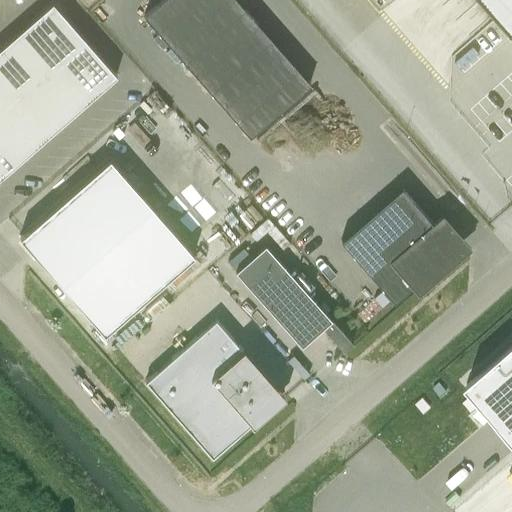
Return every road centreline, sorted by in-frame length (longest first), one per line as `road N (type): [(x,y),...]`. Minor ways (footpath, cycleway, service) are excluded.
road 1 (unclassified): [(233,511),(511,275)]
road 2 (unknown): [(64,0),(117,55),(123,88),(0,244)]
road 3 (unknown): [(339,423),(227,282),(205,267),(140,324)]
road 4 (unclassified): [(0,296),(189,511)]
road 5 (unknown): [(136,0),(275,177)]
road 6 (unknown): [(511,247),(378,89)]
road 7 (unknown): [(275,177),(378,89)]
